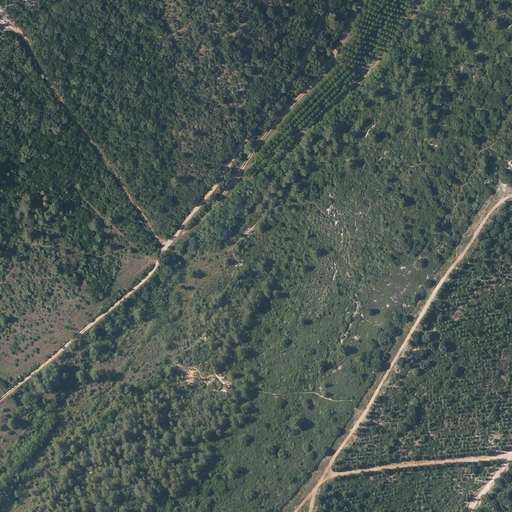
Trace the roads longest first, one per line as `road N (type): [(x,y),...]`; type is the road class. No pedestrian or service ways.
road 1 (track): [(328,0),(293,77),(151,274),(0,399)]
road 2 (track): [(511,195),(487,214),(439,283),(295,511)]
road 3 (track): [(175,236),(200,220),(327,67),(361,0)]
road 4 (track): [(509,456),(322,477)]
